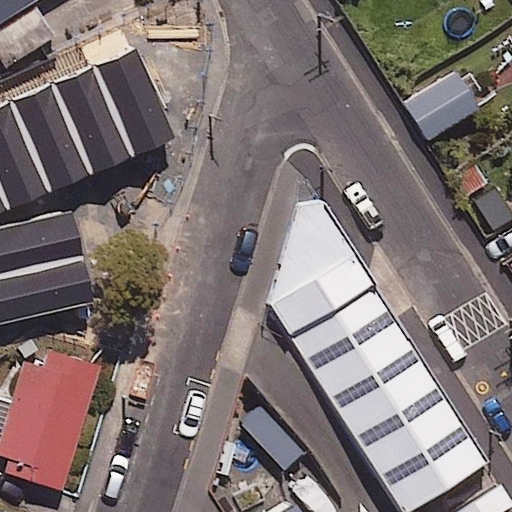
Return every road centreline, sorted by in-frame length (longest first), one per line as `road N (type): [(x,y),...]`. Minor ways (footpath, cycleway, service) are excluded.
road 1 (residential): [(282,25),(132,511)]
road 2 (residential): [(511,388),(282,25)]
